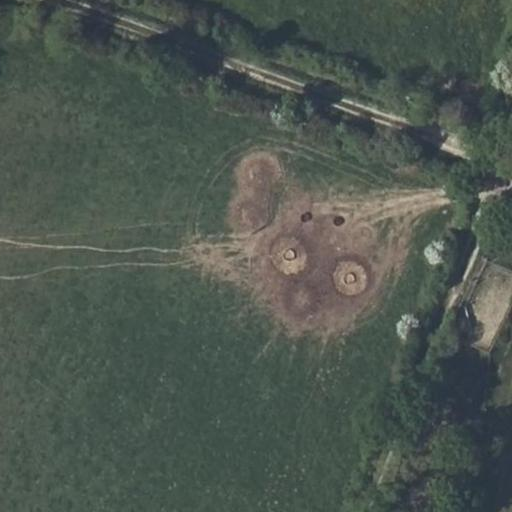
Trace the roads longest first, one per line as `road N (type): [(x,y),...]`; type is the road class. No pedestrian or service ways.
road 1 (track): [(53,0),(451,140),(511,170)]
road 2 (track): [(369,511),(500,165)]
